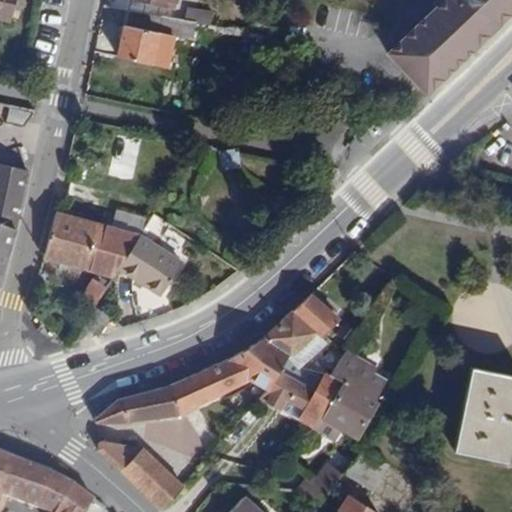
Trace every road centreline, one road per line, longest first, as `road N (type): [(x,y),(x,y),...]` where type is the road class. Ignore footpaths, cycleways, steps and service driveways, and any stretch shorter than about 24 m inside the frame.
road 1 (tertiary): [(0,393),(104,371),(223,323),(496,74)]
road 2 (residential): [(81,0),(0,371)]
road 3 (residential): [(0,396),(142,511)]
